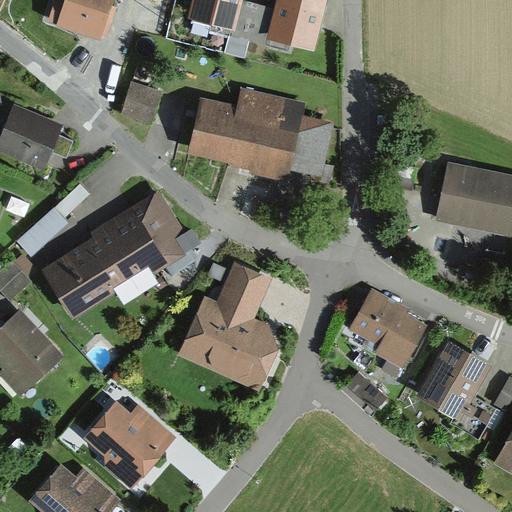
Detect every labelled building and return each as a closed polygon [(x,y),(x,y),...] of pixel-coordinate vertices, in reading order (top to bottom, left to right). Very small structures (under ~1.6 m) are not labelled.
[(109,0),(66,0),(65,4),(50,1),(45,22),(101,35),(109,0)] [(225,26),(233,0),(190,0),(186,15),(225,26)] [(310,51),(322,0),(281,0),(271,42),(310,51)] [(125,113),(156,122),(166,88),(136,79),(125,113)] [(307,172),(318,109),(242,95),(239,113),(198,106),(190,151),(307,172)] [(15,103),(0,140),(0,155),(48,174),(67,125),(15,103)] [(511,234),(511,174),(449,159),(435,216),(511,235),(511,234)] [(76,188),(16,241),(27,253),(86,200),(76,188)] [(75,318),(184,249),(151,198),(42,267),(75,318)] [(19,257),(0,272),(0,289),(6,296),(33,273),(19,257)] [(217,307),(201,301),(180,353),(249,381),(267,336),(247,328),(266,281),(233,268),(217,307)] [(417,323),(368,299),(348,338),(397,363),(417,323)] [(55,357),(16,315),(0,329),(0,367),(20,389),(55,357)] [(481,366),(444,347),(421,393),(458,411),(481,366)] [(376,408),(389,398),(370,374),(357,384),(376,408)] [(511,387),(511,381),(507,379),(494,404),(501,408),(511,387)] [(162,439),(120,403),(85,444),(127,479),(162,439)] [(511,435),(499,460),(511,466),(511,435)] [(102,511),(114,499),(73,462),(34,507),(39,511),(102,511)]
